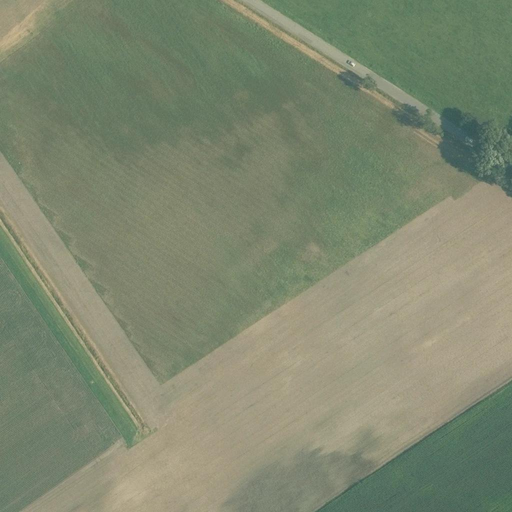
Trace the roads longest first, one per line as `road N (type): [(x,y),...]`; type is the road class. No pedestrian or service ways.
road 1 (unclassified): [(511,167),(244,0)]
road 2 (track): [(0,238),(132,434)]
